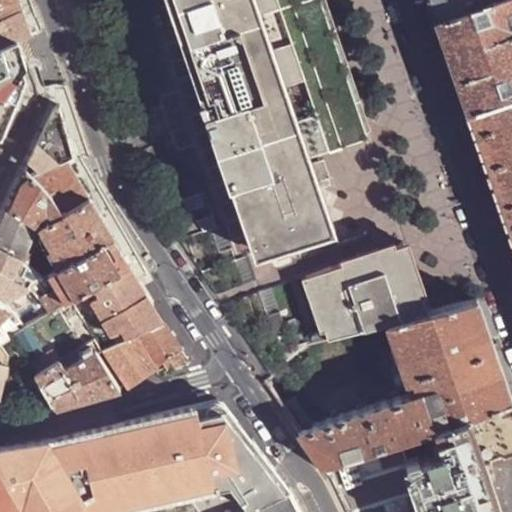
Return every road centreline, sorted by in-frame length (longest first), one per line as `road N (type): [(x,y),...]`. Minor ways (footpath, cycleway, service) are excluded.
road 1 (residential): [(241,378),(120,196),(46,0)]
road 2 (secondary): [(410,0),(511,294)]
road 3 (residential): [(0,436),(241,378)]
road 4 (residential): [(327,511),(241,378)]
